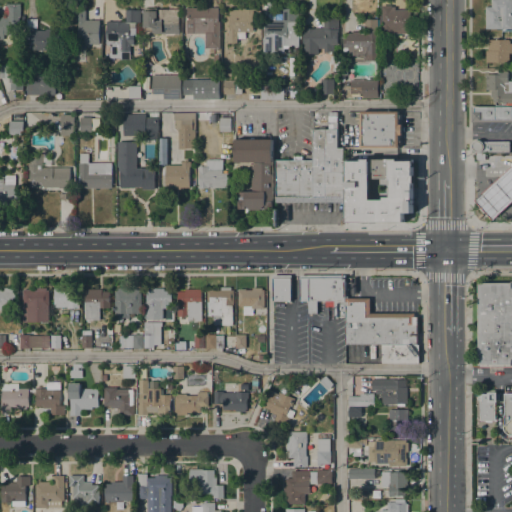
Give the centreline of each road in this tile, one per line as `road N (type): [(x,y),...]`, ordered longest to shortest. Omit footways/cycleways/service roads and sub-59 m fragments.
road 1 (secondary): [(327,247),(0,248)]
road 2 (residential): [(246,451),(227,443),(0,443)]
road 3 (secondary): [(447,179),(445,0)]
road 4 (secondary): [(444,511),(446,335)]
